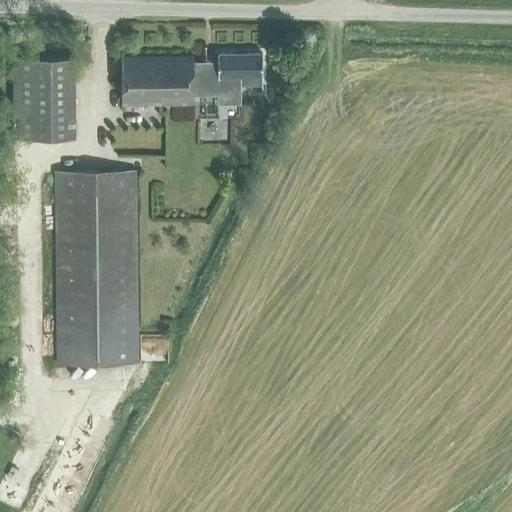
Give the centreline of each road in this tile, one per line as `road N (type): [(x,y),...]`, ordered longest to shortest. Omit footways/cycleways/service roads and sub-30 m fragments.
road 1 (unclassified): [(511,17),(0,6)]
road 2 (track): [(31,374),(29,156),(100,155)]
